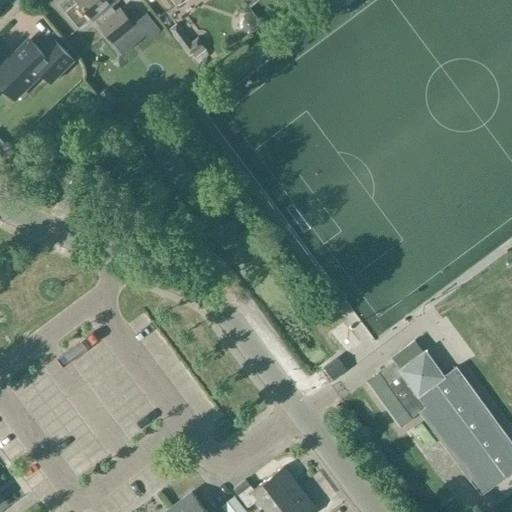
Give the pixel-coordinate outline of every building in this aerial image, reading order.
[(113,43),(134,25),(120,8),(115,12),(110,6),(117,0),(77,0),(93,20),(94,19),(99,25),(99,26),(113,43)] [(160,28),(147,12),(137,21),(149,37),(160,28)] [(191,42),(177,23),(168,30),(189,56),(204,44),(198,37),(191,42)] [(30,41),(0,70),(0,82),(14,97),(39,71),(51,83),(74,60),(53,38),(40,51),(30,41)] [(75,353),(98,338),(91,328),(69,343),(75,353)] [(366,381),(397,422),(399,426),(412,417),(412,416),(419,410),(481,494),(511,471),(511,441),(456,366),(444,375),(425,350),(399,369),(394,361),(366,381)] [(268,511),(299,488),(283,467),(253,489),(250,485),(238,495),(247,507),(258,498),(268,511)] [(299,488),(268,511),(269,511),(310,511),(315,509),(299,488)] [(15,490),(0,501),(0,508),(2,511),(3,511),(21,498),(15,490)] [(171,508),(173,511),(206,511),(192,492),(171,508)]
